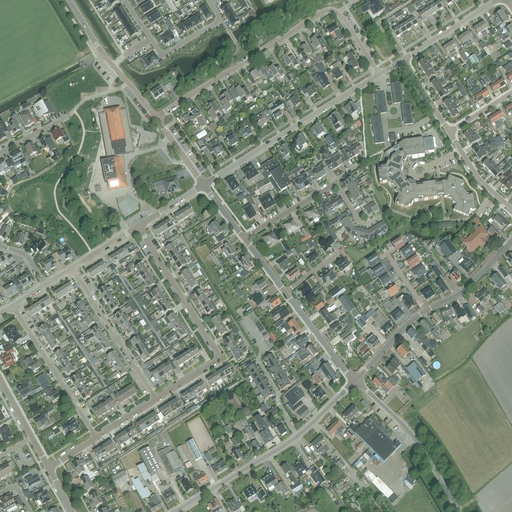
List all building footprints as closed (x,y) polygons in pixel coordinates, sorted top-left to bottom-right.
[(383,9),(377,0),(371,0),(369,2),(370,2),(360,9),(363,14),(372,8),(376,14),(383,9)] [(443,4),(441,0),(440,0),(438,1),(437,0),(433,0),(431,1),(434,5),(438,12),(443,9),(441,5),(443,4)] [(438,12),(434,5),(431,1),(428,3),(431,7),(428,9),(433,15),(438,12)] [(142,8),(140,9),(144,15),(154,9),(150,3),(149,2),(141,6),(142,8)] [(231,4),(221,10),(224,15),(232,10),(234,9),(231,4)] [(204,6),(199,8),(201,10),(200,11),(207,21),(212,18),(206,7),(205,8),(204,6)] [(114,13),(112,14),(115,19),(117,17),(125,12),(122,7),(114,13)] [(424,7),(421,9),(423,12),(427,18),(433,15),(428,9),(427,7),(424,8),(424,7)] [(421,9),(419,10),(420,11),(417,13),(422,21),(427,18),(423,12),(421,9)] [(232,10),(224,15),(227,19),(235,14),(232,10)] [(492,24),(494,23),(505,16),(501,11),(495,15),(497,18),(494,20),(492,17),(489,19),(492,24)] [(125,12),(117,17),(120,21),(128,16),(125,12)] [(149,17),(147,18),(148,21),(149,21),(150,23),(150,24),(151,24),(161,18),(157,12),(152,15),(151,13),(148,15),(149,17)] [(198,14),(193,17),(198,25),(203,22),(198,14)] [(235,14),(227,19),(229,23),(237,18),(235,14)] [(128,16),(120,21),(122,26),(130,21),(128,16)] [(502,25),(508,21),(505,16),(494,23),(495,25),(498,24),(500,23),(502,25)] [(188,17),(183,20),(184,22),(185,22),(190,30),(194,27),(189,19),(188,17)] [(189,19),(194,27),(198,25),(193,17),(189,19)] [(237,18),(229,23),(232,28),(240,23),(241,24),(243,22),(240,17),(237,18)] [(413,18),(410,20),(408,17),(406,18),(412,28),(417,25),(413,18)] [(412,28),(406,18),(403,20),(405,23),(403,25),(407,31),(412,28)] [(130,21),(122,26),(125,30),(133,25),(130,21)] [(181,25),(180,25),(185,33),(190,30),(185,22),(184,22),(181,25)] [(403,25),(400,26),(397,22),(395,23),(398,28),(397,28),(402,35),(407,31),(403,25)] [(485,30),(487,28),(484,22),(478,26),(485,37),(488,35),(485,30)] [(179,23),(175,26),(181,36),(185,33),(180,25),(181,25),(179,23)] [(396,38),(402,35),(397,28),(398,28),(395,23),(392,25),(395,30),(392,31),(396,38)] [(339,30),(336,26),(334,24),(326,30),(325,28),(322,30),(325,35),(328,33),(330,36),(333,34),(338,31),(339,30)] [(125,30),(123,31),(126,36),(136,29),(133,25),(125,30)] [(478,26),(473,29),(477,35),(480,33),(484,38),(485,37),(478,26)] [(500,40),(502,39),(511,32),(511,27),(511,26),(505,30),(507,33),(502,36),(501,34),(498,37),(500,40)] [(136,29),(126,36),(128,40),(130,39),(136,36),(139,34),(136,29)] [(338,46),(344,42),(342,40),(343,39),(338,31),(333,34),(337,39),(335,41),(338,46)] [(163,32),(158,35),(162,41),(165,46),(170,43),(164,35),(165,34),(163,32)] [(165,34),(164,35),(170,43),(175,40),(169,32),(165,34)] [(469,40),(472,38),(468,32),(463,35),(470,46),(472,45),(469,40)] [(316,33),(313,35),(317,42),(320,47),(323,51),(327,48),(321,38),(320,39),(316,33)] [(320,47),(317,42),(313,35),(311,37),(312,39),(310,40),(312,44),(311,44),(317,53),(319,51),(317,48),(320,47)] [(463,35),(458,39),(462,45),(463,47),(466,45),(468,48),(470,46),(463,35)] [(454,50),(457,48),(453,42),(448,45),(451,51),(455,56),(457,55),(455,52),(456,52),(454,50)] [(455,56),(451,51),(448,45),(443,48),(446,55),(449,53),(451,55),(453,57),(455,56)] [(314,52),(311,54),(306,46),(301,48),(304,52),(309,60),(313,57),(314,59),(318,64),(320,62),(317,57),(314,52)] [(468,60),(467,59),(462,50),(459,52),(465,61),(468,60)] [(310,61),(309,60),(304,52),(300,55),(305,64),(310,61)] [(346,57),(343,60),(346,65),(348,65),(352,71),(358,68),(356,65),(358,64),(352,54),(351,54),(351,53),(350,53),(349,53),(348,53),(347,53),(347,54),(346,54),(346,55),(346,56),(346,57)] [(146,56),(141,59),(143,62),(144,62),(148,69),(159,62),(155,54),(148,59),(146,56)] [(474,55),(468,59),(472,65),(479,61),(474,55)] [(291,65),(288,60),(286,56),(284,57),(282,59),(284,62),(283,62),(286,68),(290,66),(292,69),(293,68),(291,65)] [(297,60),(295,61),(293,57),(288,60),(291,65),(293,68),(294,69),(300,65),(297,60)] [(421,69),(432,62),(431,59),(428,61),(427,60),(425,59),(424,60),(418,64),(421,69)] [(431,66),(434,65),(436,63),(434,61),(432,62),(421,69),(424,74),(433,69),(431,66)] [(320,73),(312,78),(317,85),(320,83),(324,89),(329,85),(326,80),(327,80),(324,75),(328,72),(324,66),(323,66),(322,63),(316,67),(320,73)] [(339,71),(340,70),(341,69),(338,63),(332,66),(333,69),(329,71),(331,75),(332,74),(336,81),(342,77),(339,71)] [(266,67),(262,69),(265,74),(267,77),(268,80),(270,78),(271,80),(275,77),(278,75),(275,70),(272,66),(268,69),(267,69),(266,67)] [(260,78),(257,74),(262,70),(261,68),(250,75),(248,77),(253,85),(258,82),(257,80),(260,78)] [(279,68),(275,70),(278,75),(275,77),(277,80),(280,78),(281,79),(285,76),(279,68)] [(430,70),(424,74),(428,79),(433,76),(432,73),(434,71),(433,69),(430,70)] [(489,83),(484,74),(480,77),(486,85),(489,83)] [(434,89),(445,82),(449,79),(448,76),(438,83),(436,80),(430,83),(434,89)] [(502,80),(499,82),(496,76),(493,78),(496,84),(500,89),(506,85),(502,80)] [(500,89),(496,84),(493,78),(490,80),(493,85),(490,87),(494,93),(500,89)] [(310,98),(316,94),(312,87),(315,85),(313,82),(309,85),(311,88),(306,91),(305,89),(302,91),(305,95),(307,94),(310,98)] [(443,90),(441,88),(446,84),(445,82),(434,89),(437,94),(443,90)] [(169,84),(163,88),(166,92),(172,88),(169,84)] [(443,90),(437,94),(440,99),(448,94),(447,91),(450,89),(453,87),(451,85),(448,87),(443,90)] [(323,93),(327,97),(333,90),(329,86),(323,93)] [(486,90),(483,92),(479,86),(476,88),(480,94),(483,99),(489,96),(486,90)] [(159,87),(151,93),(155,100),(164,94),(159,87)] [(240,99),(244,97),(241,92),(239,88),(238,88),(237,87),(235,89),(236,90),(235,90),(235,91),(235,92),(232,88),(230,90),(232,93),(231,94),(234,100),(239,97),(240,99)] [(476,88),(473,90),(475,93),(472,95),(477,103),(483,99),(480,94),(476,88)] [(244,97),(241,99),(244,103),(247,101),(251,98),(246,89),(241,92),(244,97)] [(231,94),(229,95),(227,93),(225,94),(223,92),(218,95),(220,98),(220,97),(223,101),(226,99),(229,104),(233,102),(234,104),(236,102),(234,100),(231,94)] [(293,99),(287,103),(290,109),(294,107),(295,107),(301,103),(297,98),(298,97),(295,92),(290,95),(293,99)] [(379,94),(375,94),(376,101),(383,100),(383,97),(385,96),(384,93),(379,94)] [(453,101),(452,98),(454,97),(452,94),(447,97),(449,100),(443,103),(446,108),(457,101),(456,99),(453,101)] [(231,108),(229,104),(226,99),(223,101),(221,102),(223,106),(222,106),(226,112),(231,108)] [(383,100),(376,101),(377,108),(384,107),(384,103),(386,103),(385,100),(383,100)] [(48,108),(51,107),(48,101),(43,104),(42,103),(41,103),(41,102),(40,102),(39,102),(38,102),(38,103),(37,103),(37,104),(38,105),(33,107),(39,117),(44,114),(45,115),(50,114),(49,114),(51,113),(48,108)] [(352,103),(344,108),(346,112),(347,112),(350,116),(352,120),(358,116),(355,113),(357,112),(359,114),(361,112),(361,107),(358,102),(353,105),(351,101),(351,102),(352,103)] [(455,110),(453,107),(455,105),(456,106),(459,104),(457,101),(446,108),(449,113),(455,110)] [(274,107),(270,110),(276,119),(282,116),(279,111),(284,108),(281,102),(274,107)] [(27,112),(20,116),(26,126),(27,126),(28,127),(32,125),(31,123),(34,122),(30,115),(33,113),(29,107),(27,103),(21,106),(23,110),(25,109),(27,112)] [(213,104),(209,106),(206,108),(209,112),(212,110),(215,115),(221,111),(218,107),(216,109),(213,104)] [(384,107),(377,108),(377,111),(377,114),(380,114),(385,113),(385,110),(386,110),(386,106),(384,107)] [(107,158),(107,160),(101,161),(105,183),(107,183),(109,190),(119,188),(119,189),(127,187),(125,174),(126,174),(124,159),(122,159),(121,155),(134,153),(126,110),(120,111),(119,107),(104,110),(104,114),(99,115),(107,158)] [(458,115),(457,112),(462,109),(461,107),(455,110),(449,113),(453,119),(458,115)] [(201,118),(199,113),(196,109),(190,113),(193,117),(190,119),(187,115),(183,118),(186,123),(188,122),(191,120),(193,123),(196,121),(200,118),(201,118)] [(217,119),(215,115),(212,110),(209,112),(208,113),(213,122),(217,119)] [(258,116),(255,118),(256,120),(258,124),(257,124),(260,129),(264,127),(264,126),(266,124),(264,120),(270,116),(266,111),(258,116)] [(343,126),(341,122),(335,112),(334,112),(335,114),(327,119),(330,123),(330,122),(336,131),(343,126)] [(501,119),(503,118),(500,112),(494,116),(497,122),(501,127),(504,125),(502,123),(503,122),(501,119)] [(14,133),(20,130),(17,123),(20,121),(17,115),(11,118),(14,122),(9,124),(14,133)] [(221,125),(228,121),(225,116),(222,117),(222,118),(219,120),(221,125)] [(498,129),(501,127),(497,122),(494,116),(488,120),(491,125),(494,123),(498,129)] [(200,118),(196,121),(202,129),(206,127),(200,118)] [(473,122),(477,129),(481,127),(476,119),(473,122)] [(250,129),(252,128),(247,120),(243,122),(247,127),(244,129),(239,132),(244,139),(252,134),(250,129)] [(316,138),(324,133),(318,123),(317,123),(318,124),(310,129),(313,134),(314,133),(316,138)] [(70,140),(65,132),(62,134),(59,129),(51,134),(56,141),(62,138),(65,143),(70,140)] [(476,131),(473,133),(472,131),(470,131),(463,135),(466,140),(476,134),(477,133),(476,131)] [(236,144),(237,143),(235,139),(236,138),(232,132),(227,135),(230,138),(227,140),(224,141),(227,144),(229,143),(231,147),(234,145),(235,146),(237,145),(236,144)] [(303,146),(307,143),(301,133),(301,134),(301,135),(294,140),(296,144),(297,144),(294,146),(296,151),(300,153),(303,147),(303,146)] [(476,134),(466,140),(470,145),(479,140),(479,138),(476,134)] [(330,136),(325,139),(329,146),(334,143),(333,142),(330,136)] [(500,136),(495,139),(499,145),(503,142),(500,136)] [(42,138),(38,141),(40,145),(41,144),(44,150),(48,147),(51,152),(56,149),(53,143),(49,144),(46,137),(43,139),(42,138)] [(221,147),(216,139),(208,144),(203,138),(195,143),(200,150),(203,149),(206,147),(210,154),(214,151),(217,157),(220,155),(220,156),(222,155),(222,154),(223,153),(220,148),(221,147)] [(402,164),(403,162),(404,163),(406,158),(425,155),(424,152),(434,151),(433,138),(423,139),(422,138),(404,141),(398,145),(396,147),(396,146),(384,154),(387,158),(391,156),(392,157),(389,163),(388,162),(386,167),(380,168),(381,170),(378,170),(377,168),(379,184),(380,184),(379,182),(382,181),(383,183),(388,183),(391,187),(393,186),(394,188),(393,189),(395,188),(396,190),(395,192),(398,196),(396,201),(398,202),(397,204),(395,203),(395,204),(410,210),(410,209),(408,209),(409,206),(411,207),(413,202),(418,201),(418,199),(420,199),(421,201),(421,199),(424,198),(424,200),(437,198),(437,196),(440,196),(440,198),(440,196),(443,196),(443,198),(447,197),(447,196),(449,196),(450,198),(454,204),(455,203),(456,205),(455,207),(453,211),(468,216),(469,213),(469,211),(470,210),(472,210),(472,211),(476,210),(474,195),(470,195),(470,196),(468,196),(467,196),(466,194),(467,194),(462,188),(462,189),(461,187),(460,187),(461,185),(462,185),(463,182),(449,176),(447,179),(448,179),(447,181),(447,182),(445,182),(445,181),(441,182),(441,184),(438,184),(438,182),(438,184),(435,185),(435,183),(422,185),(422,187),(419,187),(419,185),(419,187),(416,187),(416,185),(411,186),(407,182),(406,183),(404,181),(406,180),(405,179),(404,181),(402,178),(404,177),(400,173),(402,168),(400,167),(401,165),(403,166),(404,165),(402,164)] [(476,155),(487,148),(492,145),(489,140),(484,144),(485,146),(482,147),(480,148),(478,146),(472,150),(476,155)] [(349,142),(346,144),(347,147),(354,157),(359,154),(358,153),(362,150),(356,141),(355,142),(352,144),(352,143),(350,143),(349,143),(349,142)] [(32,143),(25,147),(30,156),(37,152),(38,155),(42,154),(38,147),(35,148),(32,143)] [(283,159),(291,154),(284,144),(285,146),(277,151),(279,155),(280,154),(283,159)] [(350,160),(354,157),(347,147),(340,151),(344,156),(343,156),(344,157),(346,155),(350,160)] [(486,154),(485,153),(488,151),(487,148),(476,155),(477,157),(477,158),(478,160),(479,160),(485,157),(485,156),(486,156),(486,154)] [(29,163),(28,160),(25,154),(22,156),(19,150),(15,153),(21,165),(26,162),(25,161),(26,161),(28,164),(29,163)] [(16,167),(21,165),(15,153),(10,156),(12,159),(8,161),(11,167),(12,167),(13,168),(16,166),(16,167)] [(342,158),(341,158),(338,153),(334,155),(334,156),(331,158),(338,168),(342,165),(339,159),(342,158)] [(275,189),(278,194),(291,185),(287,179),(285,175),(283,171),(280,167),(274,158),(261,166),(268,177),(270,176),(272,178),(269,180),(275,189)] [(326,159),(323,161),(328,168),(330,166),(333,171),(338,168),(331,158),(327,160),(326,159)] [(486,169),(496,160),(494,158),(491,160),(489,162),(487,160),(482,165),(486,169)] [(11,167),(8,161),(5,163),(2,160),(0,161),(0,166),(4,171),(6,174),(10,170),(9,168),(11,167)] [(486,169),(491,174),(496,169),(498,167),(496,165),(498,162),(496,160),(486,169)] [(325,168),(322,163),(318,166),(315,168),(316,170),(321,178),(326,175),(323,170),(325,168)] [(504,173),(509,168),(510,167),(508,164),(507,166),(502,171),(504,173)] [(248,169),(247,169),(255,181),(259,178),(260,180),(263,178),(259,171),(256,172),(252,166),(251,167),(248,169)] [(502,172),(499,169),(500,168),(498,166),(498,167),(496,169),(491,174),(495,178),(500,173),(502,172)] [(255,181),(247,169),(247,170),(246,170),(244,172),(244,171),(244,172),(243,172),(246,179),(244,180),(248,186),(251,185),(250,184),(255,181)] [(316,170),(314,172),(311,169),(307,172),(311,177),(310,177),(311,178),(313,176),(317,181),(321,178),(316,170)] [(508,191),(511,186),(511,179),(511,178),(511,176),(511,174),(509,171),(504,177),(506,179),(502,184),(508,191)] [(309,179),(305,173),(304,172),(300,174),(301,176),(298,178),(305,189),(310,186),(306,180),(309,179),(309,178),(309,179)] [(356,182),(353,177),(351,174),(344,178),(346,181),(344,183),(342,184),(344,187),(343,187),(342,188),(343,190),(345,188),(347,187),(356,182)] [(167,194),(180,190),(177,178),(154,184),(157,193),(166,190),(167,194)] [(300,192),(305,189),(298,178),(291,182),(294,188),(297,186),(300,192)] [(240,184),(237,179),(234,181),(233,179),(231,180),(227,183),(232,192),(238,188),(242,193),(245,191),(241,183),(240,184)] [(349,192),(357,188),(359,186),(356,182),(347,187),(349,192)] [(352,197),(360,192),(357,188),(349,192),(352,197)] [(360,192),(352,197),(355,202),(359,199),(361,201),(364,199),(365,197),(361,191),(360,192)] [(245,192),(236,197),(238,201),(247,195),(245,192)] [(267,194),(263,196),(265,199),(264,199),(270,208),(271,208),(273,206),(274,206),(275,205),(271,199),(274,197),(270,192),(267,194)] [(343,205),(338,197),(337,195),(334,196),(333,196),(331,197),(338,208),(343,205)] [(257,197),(254,199),(258,206),(261,205),(265,211),(266,210),(269,209),(269,208),(270,208),(264,199),(265,199),(263,196),(258,199),(257,197)] [(333,211),(338,208),(331,197),(330,197),(330,198),(330,199),(327,200),(333,211)] [(250,207),(244,211),(246,214),(245,215),(247,219),(248,218),(249,220),(254,218),(253,217),(256,216),(255,214),(257,213),(253,205),(254,205),(252,200),(247,203),(250,207)] [(328,213),(333,211),(327,200),(324,202),(323,201),(322,202),(323,204),(320,205),(324,213),(327,212),(328,213)] [(373,213),(378,210),(374,203),(369,206),(373,213)] [(368,216),(373,213),(369,206),(364,209),(368,216)] [(188,217),(194,213),(189,207),(184,210),(188,217)] [(305,213),(308,218),(307,219),(310,224),(314,221),(314,220),(317,218),(318,219),(323,216),(319,208),(313,212),(311,209),(305,213)] [(183,220),(188,217),(184,210),(179,214),(183,220)] [(178,223),(183,220),(179,214),(174,217),(178,223)] [(504,229),(509,224),(500,215),(498,217),(495,214),(490,219),(493,222),(494,220),(504,229)] [(348,217),(341,222),(344,226),(351,222),(348,217)] [(212,233),(219,228),(215,223),(214,224),(210,219),(204,223),(208,229),(208,232),(210,235),(212,233)] [(168,230),(173,227),(169,220),(164,224),(168,230)] [(293,220),(284,225),(289,234),(290,234),(299,229),(293,220)] [(351,222),(344,226),(346,231),(354,226),(351,222)] [(385,231),(388,229),(383,222),(378,225),(383,232),(384,234),(386,233),(385,231)] [(451,222),(421,226),(422,232),(452,228),(451,222)] [(501,235),(499,234),(502,231),(493,222),(489,225),(491,228),(487,232),(496,241),(501,235)] [(163,233),(168,230),(164,224),(159,227),(163,233)] [(378,225),(373,228),(378,235),(383,232),(378,225)] [(4,226),(0,232),(0,237),(5,240),(11,230),(4,226)] [(354,226),(346,231),(349,235),(354,237),(356,228),(355,228),(354,226)] [(160,235),(163,233),(159,227),(153,230),(159,239),(162,238),(160,235)] [(219,243),(225,239),(221,234),(223,233),(219,228),(212,233),(214,235),(214,236),(219,243)] [(373,228),(369,231),(373,238),(378,235),(373,228)] [(484,250),(489,245),(482,237),(481,238),(480,236),(484,232),(480,228),(463,244),(470,251),(478,244),(484,250)] [(272,245),(278,241),(279,241),(282,240),(277,231),(273,233),(274,234),(273,234),(272,232),(263,238),(267,245),(270,243),(272,245)] [(367,231),(364,239),(369,241),(373,238),(369,231),(368,231),(367,231)] [(33,235),(29,234),(25,233),(25,236),(18,234),(16,244),(22,246),(24,239),(29,240),(33,235)] [(325,240),(319,244),(325,253),(331,248),(330,246),(334,243),(330,238),(326,241),(325,240)] [(393,246),(397,251),(404,246),(399,238),(391,244),(392,244),(391,244),(392,247),(393,246)] [(32,246),(29,249),(35,253),(37,251),(40,253),(42,250),(50,245),(45,241),(43,242),(41,241),(39,244),(35,241),(34,243),(32,241),(30,244),(32,246)] [(439,247),(448,258),(456,252),(448,241),(439,247)] [(214,251),(223,245),(222,243),(213,249),(214,251)] [(229,261),(234,258),(232,256),(236,253),(228,243),(224,247),(221,250),(227,258),(227,259),(229,261)] [(65,250),(62,252),(67,260),(72,257),(69,252),(72,251),(68,245),(63,248),(65,250)] [(130,245),(125,248),(129,255),(128,256),(130,259),(131,259),(132,258),(132,257),(130,255),(134,252),(130,245)] [(175,250),(175,249),(172,245),(165,249),(168,254),(175,250)] [(405,260),(414,254),(409,246),(400,252),(405,260)] [(125,248),(120,251),(124,259),(123,259),(125,262),(126,262),(127,261),(125,258),(128,256),(129,255),(125,248)] [(179,255),(177,252),(179,250),(178,248),(175,250),(168,254),(172,259),(179,255)] [(67,260),(62,252),(60,254),(58,251),(54,254),(57,260),(60,258),(63,263),(67,260)] [(120,251),(115,255),(119,262),(118,262),(120,266),(121,265),(125,262),(123,259),(124,259),(120,251)] [(315,253),(314,253),(313,251),(310,254),(311,255),(310,256),(309,257),(308,255),(305,257),(306,259),(310,265),(319,258),(315,253)] [(465,259),(463,261),(464,262),(459,267),(467,274),(475,266),(468,259),(470,257),(464,251),(460,255),(465,259)] [(210,254),(218,265),(221,263),(213,252),(210,254)] [(51,256),(46,259),(53,269),(58,266),(55,261),(57,260),(54,254),(51,256)] [(366,260),(371,268),(380,262),(375,254),(366,260)] [(115,255),(109,258),(114,265),(113,265),(115,269),(117,268),(115,264),(118,262),(119,262),(115,255)] [(183,256),(180,258),(179,255),(172,259),(175,265),(184,259),(183,256)] [(238,258),(236,256),(234,258),(229,261),(231,264),(234,262),(239,270),(240,270),(249,263),(246,259),(246,260),(245,258),(241,261),(238,258)] [(415,256),(406,262),(411,270),(420,263),(415,256)] [(285,257),(276,264),(281,270),(282,269),(284,272),(289,268),(288,267),(291,265),(285,257)] [(46,259),(39,263),(43,269),(45,268),(46,269),(48,272),(53,269),(46,259)] [(183,270),(188,267),(186,265),(188,264),(184,259),(175,265),(178,270),(181,268),(183,270)] [(342,260),(335,266),(340,272),(351,264),(346,259),(343,261),(342,260)] [(103,277),(105,275),(103,272),(107,269),(103,262),(98,266),(102,273),(101,273),(103,277)] [(239,270),(238,271),(243,279),(245,277),(250,274),(248,271),(252,268),(251,266),(252,266),(249,263),(240,270),(239,270)] [(136,275),(145,269),(142,264),(135,268),(137,271),(135,273),(136,275)] [(386,273),(382,268),(383,267),(382,264),(381,265),(380,265),(371,271),(376,279),(386,273)] [(414,274),(418,279),(427,273),(422,265),(413,272),(412,272),(413,275),(414,274)] [(98,275),(101,273),(102,273),(98,266),(92,269),(97,276),(96,276),(98,280),(100,279),(98,275)] [(184,273),(181,274),(185,279),(191,275),(188,270),(189,269),(188,267),(183,270),(184,273)] [(438,278),(442,275),(436,267),(432,270),(438,278)] [(499,270),(505,279),(507,278),(511,285),(511,274),(509,275),(503,267),(499,270)] [(33,282),(32,281),(35,280),(28,269),(25,271),(26,272),(24,273),(25,275),(23,277),(28,285),(33,282)] [(93,278),(96,276),(97,276),(92,269),(87,272),(91,279),(93,283),(95,282),(93,278)] [(142,278),(149,274),(145,269),(136,275),(135,276),(136,278),(140,276),(142,278)] [(296,270),(286,277),(290,283),(296,278),(297,279),(301,276),(296,270)] [(324,284),(329,280),(331,283),(337,278),(332,271),(329,273),(328,271),(319,278),(324,284)] [(455,273),(453,275),(450,272),(448,273),(456,283),(461,280),(455,273)] [(145,283),(152,279),(149,274),(142,278),(145,283)] [(388,274),(387,275),(379,280),(384,288),(392,283),(389,278),(390,277),(388,274)] [(497,274),(490,280),(493,282),(491,284),(494,287),(495,286),(496,286),(499,291),(504,287),(507,285),(502,280),(497,274)] [(188,285),(195,280),(191,275),(185,279),(188,285)] [(423,276),(416,281),(419,286),(427,281),(423,276)] [(19,277),(17,278),(16,277),(13,278),(18,286),(21,285),(23,288),(28,285),(23,277),(20,279),(19,277)] [(119,285),(120,285),(122,283),(120,279),(118,277),(113,280),(115,283),(117,281),(119,285)] [(16,288),(18,286),(13,278),(11,280),(11,281),(10,283),(11,285),(8,286),(13,295),(18,292),(16,288)] [(152,286),(155,284),(152,279),(145,283),(142,285),(144,288),(147,286),(148,288),(147,289),(148,291),(153,288),(152,286)] [(200,284),(198,285),(195,280),(188,285),(191,290),(194,288),(196,290),(201,287),(200,284)] [(448,290),(442,280),(436,284),(443,294),(448,290)] [(260,291),(267,286),(263,281),(260,283),(259,282),(256,284),(256,285),(253,287),(256,291),(259,289),(260,291)] [(70,283),(64,287),(69,294),(68,294),(70,298),(72,296),(70,293),(74,290),(78,288),(76,285),(72,287),(70,283)] [(302,285),(304,287),(298,292),(303,298),(312,291),(305,283),(302,285)] [(391,298),(398,292),(395,287),(396,287),(394,284),(393,285),(385,290),(391,298)] [(9,298),(13,295),(8,286),(4,289),(9,298)] [(64,287),(59,290),(64,297),(62,297),(65,301),(66,300),(68,303),(69,303),(67,300),(65,296),(68,294),(69,294),(64,287)] [(110,287),(107,290),(105,287),(99,291),(102,297),(111,291),(112,290),(110,287)] [(203,293),(201,290),(203,289),(201,287),(196,290),(197,292),(194,294),(197,300),(204,296),(207,294),(205,292),(203,293)] [(237,288),(234,290),(240,298),(243,296),(237,288)] [(158,289),(156,290),(155,289),(149,292),(150,294),(148,295),(152,300),(161,294),(158,289)] [(422,294),(421,294),(422,295),(426,301),(429,299),(429,300),(430,300),(430,299),(432,298),(432,297),(434,296),(435,296),(434,295),(430,289),(422,294)] [(475,298),(480,304),(482,302),(484,304),(487,301),(486,299),(490,295),(485,289),(479,294),(478,294),(476,295),(476,296),(477,297),(475,298)] [(59,299),(62,297),(64,297),(59,290),(54,293),(58,300),(57,300),(60,304),(62,303),(59,299)] [(112,298),(110,295),(112,293),(111,291),(102,297),(105,302),(112,298)] [(502,302),(507,299),(505,295),(503,296),(503,295),(501,296),(500,296),(498,292),(496,293),(502,302)] [(258,308),(259,307),(266,302),(260,294),(258,295),(256,293),(248,299),(250,301),(252,300),(258,308)] [(158,304),(165,299),(161,294),(152,300),(153,303),(156,301),(158,304)] [(343,306),(350,301),(345,295),(338,300),(343,306)] [(201,305),(207,301),(204,296),(197,300),(201,305)] [(411,300),(409,296),(405,299),(403,296),(398,299),(401,304),(404,303),(409,310),(415,306),(413,303),(414,302),(411,299),(411,300)] [(48,312),(50,311),(47,307),(52,304),(47,298),(42,301),(47,308),(46,308),(48,312)] [(115,299),(113,301),(112,298),(105,302),(108,307),(117,302),(115,299)] [(277,299),(276,300),(275,298),(271,301),(269,299),(266,302),(259,307),(262,310),(267,307),(269,309),(271,307),(273,309),(281,303),(277,299)] [(323,307),(322,305),(324,303),(320,298),(318,300),(313,303),(315,305),(313,307),(317,312),(323,307)] [(161,309),(168,304),(165,299),(158,304),(160,306),(157,308),(158,310),(161,309)] [(43,310),(46,308),(47,308),(42,301),(37,304),(41,311),(41,312),(43,315),(45,314),(43,310)] [(139,309),(135,304),(134,301),(128,305),(130,307),(134,305),(137,310),(139,309)] [(212,302),(209,303),(207,301),(201,305),(204,310),(213,304),(212,302)] [(349,313),(355,308),(350,301),(343,306),(349,313)] [(118,308),(116,305),(118,304),(117,302),(108,307),(112,312),(118,308)] [(74,314),(85,308),(81,303),(75,307),(77,310),(73,312),(74,314)] [(498,314),(503,310),(498,303),(493,308),(498,314)] [(37,314),(41,312),(41,311),(37,304),(32,308),(36,314),(35,315),(37,316),(38,318),(40,317),(37,314)] [(164,314),(171,310),(168,304),(161,309),(158,310),(160,313),(163,311),(164,314)] [(214,311),(212,308),(215,306),(213,304),(204,310),(207,315),(214,311)] [(328,314),(331,311),(336,308),(334,305),(330,309),(329,308),(326,311),(320,315),(324,321),(330,316),(328,314)] [(468,305),(463,308),(468,317),(467,318),(469,321),(472,320),(472,319),(475,317),(468,305)] [(480,305),(477,308),(483,315),(486,312),(480,305)] [(459,306),(453,308),(457,317),(458,320),(464,318),(463,317),(466,316),(464,310),(461,311),(459,306)] [(27,311),(31,317),(30,318),(32,322),(36,327),(38,326),(35,320),(32,317),(35,315),(36,314),(32,308),(27,311)] [(81,317),(88,313),(85,308),(74,314),(76,316),(80,314),(81,317)] [(277,314),(281,319),(282,320),(289,315),(284,308),(280,311),(278,308),(278,309),(278,308),(270,314),(273,318),(277,314)] [(399,308),(390,316),(396,322),(404,315),(399,308)] [(448,317),(451,316),(449,309),(441,311),(444,321),(449,320),(448,317)] [(393,327),(387,322),(389,320),(379,310),(376,313),(372,310),(365,316),(368,320),(370,318),(375,323),(373,326),(378,332),(380,330),(385,335),(393,327)] [(81,324),(85,322),(91,318),(88,313),(81,317),(79,318),(81,321),(80,322),(81,324)] [(114,318),(115,320),(116,320),(117,320),(118,322),(124,318),(127,316),(125,314),(123,315),(121,313),(114,317),(115,317),(114,318)] [(337,319),(341,316),(339,313),(335,316),(332,319),(330,316),(324,321),(328,326),(334,322),(334,321),(337,319)] [(436,324),(441,321),(436,313),(431,317),(432,319),(431,320),(434,325),(436,323),(436,324)] [(177,319),(174,314),(164,320),(168,325),(171,324),(177,319)] [(55,321),(60,318),(58,315),(53,318),(49,321),(50,324),(55,321)] [(124,318),(118,322),(119,324),(119,325),(120,327),(121,327),(128,323),(126,320),(128,318),(127,316),(124,318)] [(155,319),(153,321),(150,316),(149,317),(147,318),(150,323),(151,325),(157,322),(155,319)] [(330,329),(330,331),(332,333),(333,333),(335,335),(341,330),(340,328),(342,326),(341,324),(344,322),(345,323),(349,321),(347,319),(345,316),(339,320),(339,322),(340,322),(330,329)] [(215,327),(221,322),(218,317),(211,321),(215,327)] [(459,329),(463,326),(456,317),(453,320),(459,329)] [(88,327),(95,323),(91,318),(85,322),(88,327)] [(367,326),(365,323),(361,318),(355,322),(362,330),(367,326)] [(174,329),(181,325),(177,319),(171,324),(174,329)] [(281,319),(273,325),(276,329),(284,323),(282,320),(281,319)] [(289,331),(297,325),(294,320),(288,325),(289,327),(287,329),(289,331)] [(431,331),(431,330),(424,321),(419,325),(425,331),(427,334),(430,332),(436,339),(439,337),(437,334),(434,329),(431,331)] [(218,332),(224,328),(221,322),(215,327),(218,332)] [(132,324),(129,326),(128,323),(121,327),(124,332),(133,327),(132,324)] [(45,326),(39,330),(39,331),(40,333),(41,333),(42,335),(51,330),(52,329),(50,326),(49,327),(48,326),(48,325),(47,325),(46,325),(45,326)] [(175,335),(184,330),(181,325),(174,329),(176,331),(173,333),(175,335)] [(295,334),(301,330),(297,325),(289,331),(291,334),(293,332),(295,334)] [(350,334),(355,331),(351,326),(344,331),(346,334),(340,338),(345,344),(349,342),(354,339),(350,334)] [(2,344),(2,346),(3,348),(4,351),(5,351),(12,348),(16,345),(15,343),(22,339),(15,329),(14,327),(13,327),(11,327),(10,327),(3,331),(5,335),(2,336),(6,342),(4,342),(3,343),(2,344)] [(133,327),(124,332),(128,337),(132,335),(133,337),(138,334),(138,333),(133,327)] [(94,337),(101,333),(97,328),(91,332),(93,335),(89,337),(88,336),(85,339),(87,342),(90,340),(94,337)] [(221,337),(228,333),(224,328),(218,332),(221,337)] [(410,331),(407,334),(412,340),(413,338),(425,352),(428,355),(431,358),(434,355),(431,351),(432,351),(430,348),(413,328),(412,329),(412,328),(410,330),(410,331)] [(243,337),(239,332),(238,329),(233,333),(235,335),(238,333),(241,338),(243,337)] [(52,336),(50,333),(52,332),(51,330),(42,335),(45,340),(52,336)] [(79,332),(76,335),(73,330),(71,331),(74,336),(75,339),(81,335),(79,332)] [(187,335),(184,330),(175,335),(178,341),(187,335)] [(134,347),(145,340),(140,332),(140,333),(138,334),(133,337),(135,339),(130,342),(134,347)] [(97,342),(104,338),(101,333),(94,337),(97,342)] [(305,344),(309,341),(305,335),(298,340),(300,343),(297,345),(300,349),(305,345),(305,344)] [(49,345),(55,341),(52,336),(45,340),(49,345)] [(234,343),(234,342),(231,337),(224,342),(227,347),(234,343)] [(373,349),(380,343),(375,337),(368,343),(373,349)] [(97,350),(107,343),(104,338),(97,342),(99,345),(95,347),(97,350)] [(427,338),(424,340),(428,345),(433,350),(438,345),(435,341),(433,343),(432,341),(430,343),(427,338)] [(287,345),(289,348),(296,342),(294,339),(288,343),(288,344),(287,345)] [(78,347),(75,342),(74,340),(68,343),(70,346),(74,343),(77,348),(78,347)] [(145,340),(134,347),(135,349),(135,350),(136,352),(137,352),(147,346),(145,344),(147,342),(145,340)] [(52,350),(58,346),(55,341),(49,345),(52,350)] [(237,348),(235,345),(238,343),(236,341),(234,342),(234,343),(227,347),(231,352),(237,348)] [(104,352),(110,348),(107,343),(97,350),(98,352),(102,350),(104,352)] [(370,351),(366,347),(362,343),(359,346),(361,348),(359,349),(359,352),(360,353),(361,354),(360,355),(360,356),(362,358),(363,357),(364,357),(370,351)] [(199,354),(195,348),(193,345),(190,347),(188,348),(190,351),(191,352),(194,357),(199,354)] [(310,355),(312,358),(319,353),(312,345),(304,351),(302,348),(296,353),(302,362),(310,355)] [(150,351),(148,349),(147,346),(137,352),(140,357),(150,351)] [(411,355),(408,352),(403,346),(397,351),(403,359),(406,356),(408,358),(411,355)] [(13,352),(12,348),(5,351),(6,355),(0,358),(1,360),(0,361),(2,364),(3,363),(6,369),(15,364),(13,361),(16,359),(12,352),(13,352)] [(153,353),(153,352),(155,350),(154,348),(151,350),(150,351),(140,357),(144,363),(150,358),(148,356),(153,353)] [(239,350),(237,348),(231,352),(234,357),(244,351),(244,350),(242,348),(239,350)] [(244,358),(242,355),(246,352),(245,349),(244,350),(244,351),(234,357),(237,362),(244,358)] [(63,354),(62,352),(61,351),(54,355),(58,360),(64,356),(68,354),(66,352),(63,354)] [(194,357),(191,352),(190,351),(185,354),(189,361),(194,357)] [(61,365),(68,361),(71,359),(69,356),(70,356),(69,353),(68,354),(64,356),(58,360),(61,365)] [(110,362),(117,358),(113,353),(107,357),(108,359),(104,362),(106,365),(110,362)] [(95,358),(93,359),(90,354),(88,355),(87,356),(90,361),(91,364),(97,360),(95,358)] [(184,364),(189,361),(185,354),(180,358),(178,355),(180,358),(184,364)] [(184,364),(180,358),(178,355),(173,358),(178,367),(184,364)] [(267,366),(276,361),(272,355),(264,360),(267,366)] [(34,363),(31,358),(24,362),(28,367),(29,366),(32,372),(40,367),(36,361),(34,363)] [(113,367),(120,363),(117,358),(110,362),(113,367)] [(173,371),(171,368),(174,366),(170,359),(162,363),(164,365),(169,373),(171,372),(172,373),(173,371)] [(390,363),(391,365),(397,372),(398,373),(400,371),(398,369),(401,366),(395,359),(390,363)] [(72,361),(69,364),(68,361),(61,365),(64,370),(71,366),(74,364),(72,361)] [(271,372),(279,367),(276,361),(267,366),(271,372)] [(250,362),(245,365),(247,364),(250,368),(247,370),(250,376),(259,371),(255,365),(253,366),(250,362)] [(416,382),(426,375),(415,362),(406,369),(405,368),(416,382)] [(117,372),(123,368),(120,363),(113,367),(117,372)] [(325,377),(334,371),(333,369),(332,369),(328,363),(320,369),(320,370),(325,377)] [(74,371),(73,369),(76,367),(74,364),(71,366),(64,370),(68,376),(74,371)] [(310,364),(305,368),(307,371),(310,370),(315,376),(312,378),(318,386),(319,386),(322,383),(316,375),(317,374),(310,364)] [(159,368),(158,369),(155,365),(153,367),(155,371),(160,379),(163,377),(164,378),(165,377),(164,376),(159,368)] [(169,374),(169,373),(164,365),(159,368),(164,376),(167,375),(168,375),(169,374)] [(394,374),(397,372),(391,365),(386,369),(392,376),(392,375),(393,377),(392,378),(396,383),(398,381),(400,380),(396,376),(394,374)] [(416,382),(405,368),(404,366),(401,368),(407,376),(410,380),(409,381),(412,385),(416,382)] [(148,371),(148,372),(150,374),(151,374),(153,378),(151,379),(153,383),(155,381),(156,382),(158,380),(159,381),(160,380),(160,379),(155,371),(153,367),(148,371)] [(231,379),(229,375),(231,374),(227,367),(222,370),(226,377),(227,377),(229,380),(231,379)] [(274,378),(283,373),(279,367),(271,372),(274,378)] [(114,378),(118,375),(120,378),(126,373),(123,368),(117,372),(112,375),(114,378)] [(83,379),(80,374),(83,373),(81,370),(72,376),(74,378),(71,380),(74,385),(83,379)] [(221,380),(226,377),(222,370),(217,374),(221,380)] [(336,373),(334,371),(325,377),(320,370),(316,372),(323,381),(326,379),(331,385),(339,379),(335,373),(336,373)] [(254,382),(263,377),(259,371),(250,376),(254,382)] [(278,384),(287,379),(283,373),(274,378),(278,384)] [(216,383),(221,380),(217,374),(212,377),(216,383)] [(37,378),(42,385),(40,386),(43,391),(50,386),(43,375),(37,378)] [(391,378),(388,381),(381,375),(377,378),(372,383),(378,389),(380,388),(387,395),(393,388),(397,384),(396,383),(392,378),(391,378)] [(218,385),(216,383),(212,377),(207,380),(211,387),(214,385),(215,386),(218,385)] [(258,388),(266,383),(263,377),(254,382),(258,388)] [(84,386),(82,383),(85,382),(83,379),(74,385),(77,390),(84,386)] [(278,384),(282,390),(290,385),(287,379),(278,384)] [(23,387),(18,390),(22,398),(31,393),(27,386),(30,384),(28,380),(22,383),(23,387)] [(204,393),(203,392),(206,390),(202,383),(196,387),(201,393),(202,395),(204,393)] [(261,394),(270,389),(266,383),(258,388),(261,394)] [(287,393),(284,396),(293,407),(305,397),(298,388),(295,385),(286,392),(287,393)] [(88,387),(85,389),(84,386),(77,390),(80,395),(90,389),(88,387)] [(127,389),(132,397),(135,395),(136,396),(137,395),(131,386),(127,389)] [(311,389),(311,390),(313,393),(312,394),(316,399),(319,397),(321,400),(326,396),(319,386),(318,386),(316,388),(315,387),(313,387),(311,389)] [(202,396),(202,395),(201,393),(196,387),(191,390),(196,396),(198,395),(200,397),(202,396)] [(53,393),(50,388),(44,392),(47,397),(48,397),(52,403),(59,398),(55,392),(53,393)] [(90,397),(88,394),(91,392),(90,389),(80,395),(84,401),(90,397)] [(132,397),(127,389),(123,391),(128,399),(131,398),(132,398),(132,397)] [(265,400),(273,395),(270,389),(261,394),(265,400)] [(191,390),(186,393),(192,402),(197,399),(196,396),(191,390)] [(128,400),(128,399),(123,391),(119,394),(124,402),(126,400),(127,401),(128,400)] [(119,394),(117,395),(115,392),(113,394),(115,397),(114,397),(119,405),(122,403),(123,404),(124,403),(124,402),(119,394)] [(190,404),(192,402),(186,393),(181,396),(185,403),(188,401),(190,404)] [(212,399),(214,398),(211,393),(209,394),(211,397),(205,401),(207,403),(212,399)] [(226,399),(234,414),(243,410),(235,394),(226,399)] [(110,399),(108,401),(106,398),(104,400),(106,402),(111,410),(114,409),(116,408),(110,399)] [(172,403),(177,411),(182,408),(176,399),(173,401),(172,400),(171,402),(172,403)] [(111,411),(111,410),(106,402),(101,405),(107,413),(109,411),(110,412),(111,411)] [(173,413),(177,411),(172,403),(169,404),(168,403),(167,404),(167,405),(173,413)] [(107,414),(107,413),(101,405),(97,408),(102,416),(105,414),(106,415),(107,414)] [(169,416),(173,413),(167,405),(165,407),(164,406),(163,407),(163,408),(169,416)] [(360,416),(360,415),(357,413),(358,412),(353,406),(348,411),(353,417),(354,416),(357,419),(360,416)] [(278,411),(276,408),(276,407),(267,413),(269,416),(270,415),(272,419),(277,415),(276,412),(278,411)] [(48,415),(54,411),(53,408),(49,410),(40,415),(42,418),(35,421),(40,429),(45,426),(46,427),(50,425),(47,419),(46,420),(45,419),(49,417),(48,415)] [(103,416),(102,416),(97,408),(93,410),(98,419),(101,417),(102,418),(103,416)] [(170,418),(169,416),(163,408),(160,410),(160,409),(159,410),(161,413),(159,415),(163,422),(164,424),(167,422),(165,420),(168,418),(168,419),(170,418)] [(303,421),(310,414),(306,409),(306,410),(304,408),(297,415),(303,421)] [(352,418),(353,417),(348,411),(343,416),(349,422),(350,421),(352,424),(355,421),(352,418)] [(159,415),(156,416),(154,413),(151,415),(151,414),(149,416),(150,416),(155,424),(158,423),(159,424),(163,422),(159,415)] [(151,427),(155,424),(150,416),(147,418),(146,417),(145,418),(146,419),(151,427)] [(259,416),(254,419),(260,430),(261,430),(262,431),(266,428),(267,429),(270,427),(265,419),(262,420),(259,416)] [(365,423),(354,433),(369,447),(384,463),(401,446),(397,443),(395,446),(387,438),(390,434),(380,424),(372,416),(367,421),(366,420),(364,422),(365,423)] [(361,424),(365,420),(361,416),(357,420),(361,424)] [(244,418),(239,421),(244,430),(251,441),(253,439),(255,442),(251,445),(249,442),(246,444),(250,450),(253,448),(254,451),(260,448),(256,442),(256,441),(257,441),(255,438),(249,427),(244,418)] [(147,430),(151,427),(146,419),(143,421),(142,420),(141,421),(142,421),(147,430)] [(148,431),(147,430),(142,421),(139,423),(138,422),(137,424),(139,427),(137,429),(140,434),(142,432),(142,433),(145,431),(146,433),(148,431)] [(342,432),(338,429),(341,426),(337,421),(331,426),(336,431),(338,433),(340,434),(342,432)] [(68,423),(61,427),(64,431),(67,429),(70,434),(75,431),(77,433),(80,431),(75,422),(69,425),(68,423)] [(281,436),(287,433),(283,426),(282,426),(280,422),(273,426),(278,434),(279,433),(281,436)] [(354,433),(357,430),(358,429),(353,425),(352,426),(349,429),(354,433)] [(0,428),(0,434),(3,440),(5,445),(11,442),(9,440),(10,439),(13,437),(10,432),(11,431),(10,429),(9,430),(7,426),(1,430),(0,428)] [(224,428),(228,434),(231,433),(232,434),(234,433),(232,430),(231,430),(228,426),(224,428)] [(331,436),(336,431),(331,426),(326,431),(331,436)] [(137,429),(134,430),(133,427),(130,429),(129,428),(127,430),(128,430),(133,438),(138,435),(140,434),(137,429)] [(262,433),(260,435),(265,445),(270,443),(265,434),(266,434),(264,432),(265,432),(264,429),(262,431),(261,431),(262,433)] [(349,429),(346,432),(347,433),(352,438),(355,435),(349,429)] [(134,439),(133,438),(128,430),(125,432),(125,431),(123,432),(124,433),(129,441),(131,439),(132,440),(134,439)] [(265,434),(270,443),(274,440),(269,432),(266,434),(265,434)] [(125,444),(125,443),(129,441),(124,433),(121,435),(120,434),(119,435),(120,436),(125,444)] [(127,446),(125,443),(125,444),(120,436),(117,437),(116,436),(115,438),(120,446),(123,445),(125,447),(127,446)] [(240,454),(241,453),(243,452),(241,449),(239,445),(240,444),(236,437),(231,440),(235,448),(235,447),(236,450),(235,450),(236,452),(232,454),(237,462),(242,458),(240,454)] [(326,447),(324,445),(326,443),(321,438),(316,442),(321,448),(325,452),(324,454),(327,457),(329,455),(328,455),(331,452),(329,450),(330,449),(327,446),(326,447)] [(195,461),(202,458),(192,440),(186,444),(195,461)] [(107,442),(106,443),(106,444),(113,454),(113,455),(119,451),(117,448),(116,449),(111,441),(108,443),(107,442)] [(325,452),(321,448),(316,442),(314,444),(313,443),(311,445),(312,446),(311,446),(315,451),(314,451),(317,454),(319,454),(321,452),(323,455),(321,456),(324,459),(327,457),(324,454),(325,452)] [(103,445),(102,446),(102,447),(107,455),(110,453),(111,456),(113,454),(106,444),(104,446),(103,445)] [(183,462),(189,459),(182,445),(177,448),(183,462)] [(109,457),(107,455),(102,447),(99,448),(97,449),(98,449),(103,458),(105,456),(107,459),(109,457)] [(160,483),(154,473),(161,469),(150,447),(139,453),(151,477),(150,478),(154,487),(157,485),(162,493),(162,495),(167,503),(176,498),(172,490),(169,489),(166,482),(163,483),(162,482),(160,483)] [(159,452),(158,453),(170,477),(171,476),(174,475),(183,470),(174,451),(171,453),(169,448),(159,452)] [(104,459),(103,458),(98,449),(95,451),(94,450),(93,451),(99,460),(101,459),(102,461),(104,459)] [(317,460),(312,452),(309,454),(314,462),(317,460)] [(79,462),(79,461),(73,465),(76,470),(86,465),(91,463),(89,460),(85,462),(83,459),(79,462)] [(227,469),(223,462),(223,461),(211,467),(216,476),(227,469)] [(292,467),(300,478),(306,474),(306,473),(309,471),(302,461),(292,467)] [(345,466),(340,461),(336,465),(340,470),(345,466)] [(11,470),(8,465),(7,464),(3,466),(9,476),(13,474),(11,470)] [(137,467),(144,481),(151,477),(143,464),(137,467)] [(390,473),(395,466),(392,464),(387,470),(390,473)] [(86,465),(76,470),(78,476),(83,474),(84,476),(90,473),(86,465)] [(291,472),(289,470),(286,465),(281,469),(285,475),(287,474),(289,477),(288,478),(291,483),(293,482),(294,485),(290,488),(294,495),(304,489),(299,482),(298,483),(292,472),(291,472)] [(0,469),(5,478),(9,476),(3,466),(0,467),(0,469)] [(124,471),(111,478),(116,487),(129,480),(124,471)] [(316,478),(313,480),(318,487),(326,482),(318,471),(313,474),(316,478)] [(372,483),(388,499),(394,494),(377,478),(376,479),(371,473),(371,474),(368,471),(364,475),(366,477),(365,477),(372,483)] [(90,480),(93,478),(95,477),(92,472),(91,472),(90,473),(84,476),(86,478),(81,481),(84,486),(91,483),(90,480)] [(197,482),(198,482),(200,485),(208,480),(203,473),(201,474),(202,476),(200,477),(199,475),(196,475),(194,476),(193,479),(195,482),(197,482)] [(265,479),(261,481),(265,487),(266,487),(267,489),(277,483),(276,481),(276,480),(272,474),(268,476),(265,478),(265,479)] [(32,488),(34,487),(38,485),(37,484),(41,482),(37,476),(32,478),(31,476),(25,479),(26,482),(25,482),(29,489),(32,488)] [(131,479),(137,493),(140,498),(141,500),(150,496),(149,493),(146,488),(144,489),(139,478),(136,480),(135,479),(134,480),(133,478),(131,479)] [(182,480),(177,482),(179,486),(180,485),(185,494),(191,490),(186,481),(184,483),(182,480)] [(91,493),(99,489),(96,484),(93,485),(91,483),(84,486),(87,492),(90,490),(91,493)] [(282,483),(278,485),(284,495),(288,493),(282,483)] [(243,492),(243,493),(247,500),(255,494),(258,498),(261,496),(262,498),(266,496),(262,490),(258,492),(259,493),(258,494),(253,486),(243,492)] [(102,497),(100,495),(102,494),(99,489),(91,493),(93,495),(90,497),(93,502),(102,497)] [(39,500),(42,505),(51,500),(47,492),(41,495),(39,491),(33,495),(32,494),(26,497),(28,500),(34,497),(36,502),(39,500)] [(152,511),(154,511),(162,508),(156,495),(151,498),(153,503),(149,505),(152,511)] [(16,506),(18,509),(21,507),(16,498),(13,499),(11,496),(6,499),(12,509),(16,506)] [(105,499),(103,500),(102,497),(93,502),(96,508),(99,506),(100,509),(107,505),(105,499)] [(7,511),(12,509),(6,499),(1,502),(3,505),(0,507),(3,511),(7,511)] [(218,511),(222,509),(216,499),(207,505),(210,511),(214,511),(214,510),(217,508),(218,511)] [(229,501),(226,503),(228,507),(231,511),(239,511),(241,511),(242,511),(245,511),(241,504),(238,506),(234,499),(230,502),(229,501)]
